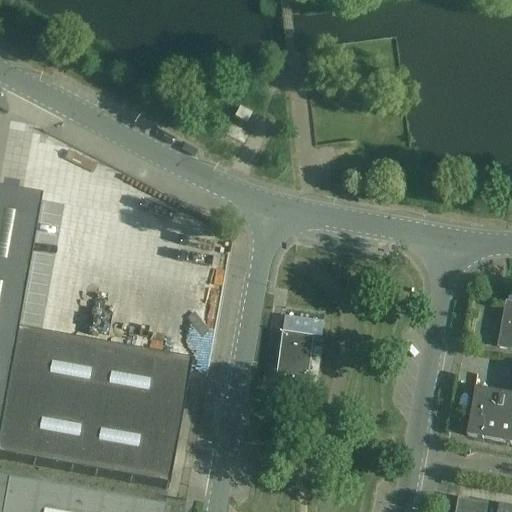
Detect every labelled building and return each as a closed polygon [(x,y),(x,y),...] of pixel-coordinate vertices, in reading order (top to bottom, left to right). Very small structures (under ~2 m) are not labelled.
[(251,115),(239,109),(234,118),(246,124),(251,115)] [(0,460),(166,490),(189,366),(16,336),(40,202),(40,201),(0,193),(0,460)] [(511,303),(506,302),(498,349),(511,351),(511,303)] [(281,334),(277,358),(274,381),(307,385),(313,338),(281,334)] [(511,395),(476,389),(467,437),(469,438),(511,445),(511,395)] [(163,511),(164,510),(0,480),(0,511),(163,511)] [(511,511),(511,509),(458,500),(456,511),(511,511)]
